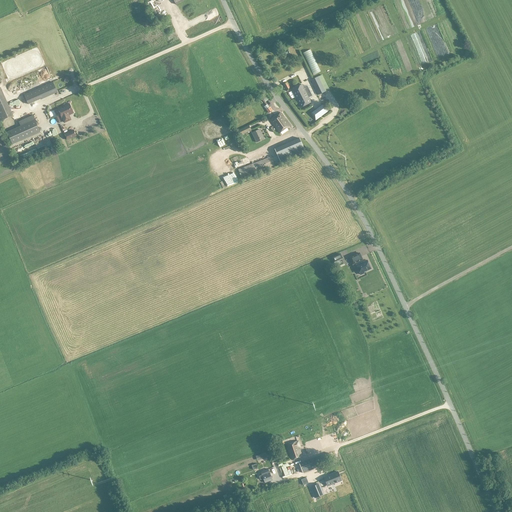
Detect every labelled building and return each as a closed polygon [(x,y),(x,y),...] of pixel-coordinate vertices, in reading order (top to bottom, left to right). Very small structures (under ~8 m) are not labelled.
[(49,74),(73,65),(68,54),(45,63),(49,74)] [(318,95),(325,91),(318,76),(310,80),(318,95)] [(28,104),(57,91),(53,82),(23,96),(26,102),(27,101),(28,104)] [(302,85),(297,87),(302,96),(307,94),(302,85)] [(0,121),(13,115),(1,87),(0,87),(0,121)] [(302,96),(297,87),(292,90),(296,99),(302,96)] [(307,94),(302,96),(296,99),(301,108),(311,103),(307,94)] [(326,103),(311,113),(316,120),(328,112),(328,111),(330,109),(326,103)] [(74,113),(70,104),(58,109),(62,118),(64,122),(71,119),(69,115),(74,113)] [(290,126),(286,120),(281,113),(271,121),(280,133),(290,126)] [(12,144),(41,132),(35,119),(7,132),(12,144)] [(241,135),(251,130),(249,125),(238,130),(241,135)] [(76,136),(74,130),(65,134),(67,140),(76,136)] [(264,139),(260,130),(252,133),(257,143),(264,139)] [(306,153),(300,139),(275,149),(281,164),(306,153)] [(241,178),(275,165),(272,157),(238,169),(241,178)] [(362,260),(359,253),(350,257),(354,266),(356,265),(360,275),(364,273),(364,272),(371,269),(367,260),(363,262),(362,260)] [(340,263),(339,259),(342,258),(340,254),(332,257),(336,265),(340,263)] [(299,447),(300,446),(298,441),(297,441),(287,444),(292,460),(302,456),(299,447)] [(329,453),(315,458),(317,464),(331,458),(329,453)] [(311,459),(299,464),(303,473),(314,469),(318,467),(317,464),(315,458),(311,459)] [(271,467),(273,475),(293,469),(290,461),(271,467)] [(272,480),(269,469),(262,472),(263,475),(260,476),(261,479),(264,478),(265,482),(272,480)] [(341,480),(338,471),(324,477),(327,485),(341,480)] [(311,487),(315,497),(323,494),(319,484),(311,487)]
